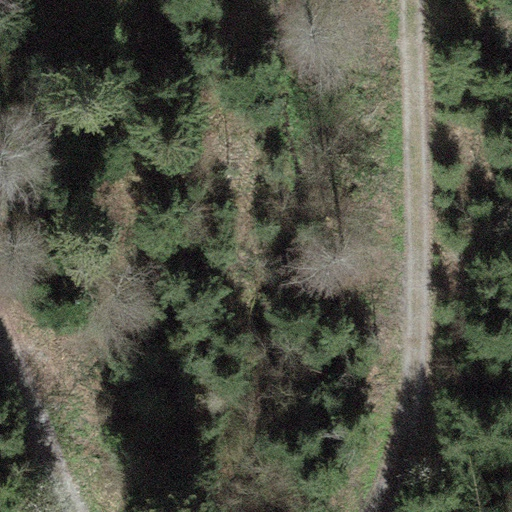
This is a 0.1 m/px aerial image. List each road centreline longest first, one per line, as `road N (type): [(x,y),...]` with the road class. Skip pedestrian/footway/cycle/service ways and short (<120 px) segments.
road 1 (track): [(398,0),(400,462),(384,511)]
road 2 (track): [(106,0),(134,235),(107,382),(47,449)]
road 3 (track): [(75,511),(0,322)]
